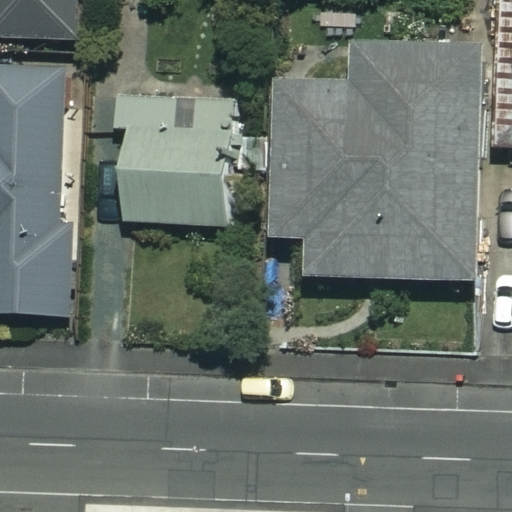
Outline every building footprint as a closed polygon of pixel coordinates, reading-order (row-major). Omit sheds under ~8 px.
[(75,0),(0,0),(0,42),(75,44),(75,0)] [(511,0),(497,0),(498,152),(511,152),(511,0)] [(65,72),(0,73),(0,321),(71,320),(65,72)] [(486,76),(359,72),(357,109),(280,106),(275,262),(309,263),(308,299),(478,305),(486,76)] [(126,229),(238,230),(237,91),(115,90),(115,139),(131,137),(126,229)]
